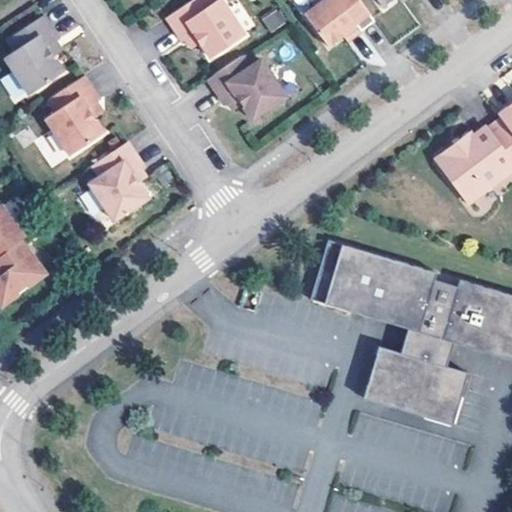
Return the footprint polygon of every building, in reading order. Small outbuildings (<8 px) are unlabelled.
[(211,8),(205,0),(198,0),(169,21),(185,44),(188,42),(197,36),(203,45),(213,60),(247,37),(221,1),(211,8)] [(376,22),(358,0),(329,0),(306,18),(330,50),(345,38),(359,28),(363,32),(376,22)] [(262,16),(269,32),(285,24),(277,8),(262,16)] [(5,57),(29,94),(63,72),(52,57),(47,47),(55,42),(58,40),(43,16),(7,38),(15,50),(5,57)] [(363,32),(359,28),(345,38),(349,43),(363,32)] [(203,45),(197,36),(188,42),(195,51),(203,45)] [(55,42),(47,47),(52,57),(61,51),(55,42)] [(250,69),(242,58),(208,82),(224,105),(236,98),(242,106),(253,121),(286,98),(260,62),(250,69)] [(98,100),(82,76),(47,100),(55,111),(45,119),(70,155),(103,132),(93,117),(87,108),(95,102),(98,100)] [(242,106),(236,98),(228,103),(234,112),(242,106)] [(101,111),(95,102),(87,108),(93,117),(101,111)] [(511,133),(511,107),(500,116),(502,120),(511,133)] [(511,133),(502,120),(488,130),(487,128),(475,136),(458,149),(455,145),(440,156),(436,159),(439,163),(465,199),(469,204),(472,201),(511,173),(511,133)] [(475,136),(472,133),(455,145),(458,149),(475,136)] [(144,167),(127,143),(92,167),(101,179),(90,186),(116,222),(149,199),(138,184),(132,175),(140,169),(144,167)] [(147,178),(140,169),(132,175),(138,184),(147,178)] [(1,207),(0,207),(0,258),(21,242),(25,240),(1,207)] [(440,272),(331,239),(313,298),(359,312),(410,328),(406,340),(403,352),(381,345),(365,397),(381,402),(440,420),(454,424),(470,373),(448,366),(456,342),(511,359),(511,294),(462,279),(460,287),(437,279),(440,272)] [(21,242),(0,258),(0,261),(23,292),(46,275),(21,242)] [(23,292),(0,261),(0,306),(2,309),(23,292)]
